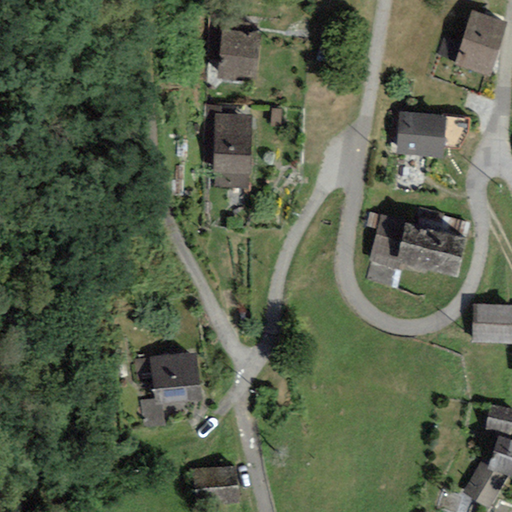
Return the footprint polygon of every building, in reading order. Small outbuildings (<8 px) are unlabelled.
[(507,23),(471,11),(454,65),(490,77),(507,23)] [(261,24),(221,21),(216,81),(256,84),(261,24)] [(233,106),(204,105),(203,144),(215,144),(213,188),(248,189),(251,115),(233,115),(233,106)] [(450,142),(467,143),(469,108),(451,108),(450,142)] [(282,110),(272,109),(270,128),(281,128),(282,110)] [(445,115),(398,113),(396,156),(443,158),(445,115)] [(407,221),(380,215),(369,262),(400,270),(401,265),(457,278),(466,239),(406,224),(407,221)] [(511,305),(473,304),(472,344),(511,345),(511,305)] [(196,353),(150,358),(154,400),(155,407),(162,406),(201,402),(196,353)] [(164,426),(162,406),(155,407),(154,400),(139,402),(143,429),(164,426)] [(511,426),(511,410),(490,405),(485,429),(510,435),(511,426)] [(511,439),(500,434),(487,465),(478,462),(464,496),(492,508),(506,475),(511,477),(511,439)] [(190,468),(192,504),(240,501),(238,465),(190,468)]
